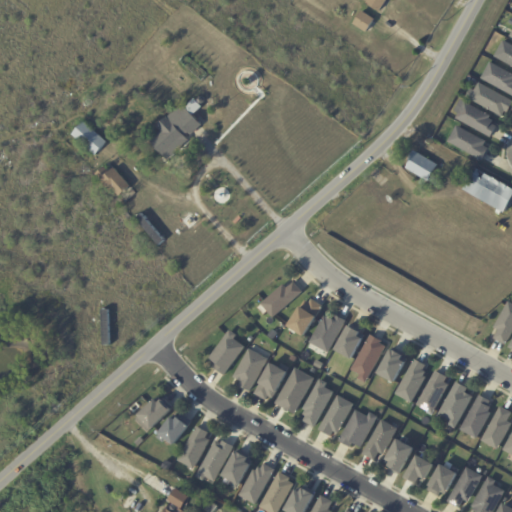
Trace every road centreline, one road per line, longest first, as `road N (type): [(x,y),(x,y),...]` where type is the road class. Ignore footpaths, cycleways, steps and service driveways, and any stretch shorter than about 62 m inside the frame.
road 1 (tertiary): [(0,479),(385,143),(432,83),(478,0)]
road 2 (residential): [(409,511),(218,406),(155,348)]
road 3 (residential): [(286,232),(341,286),(511,381)]
